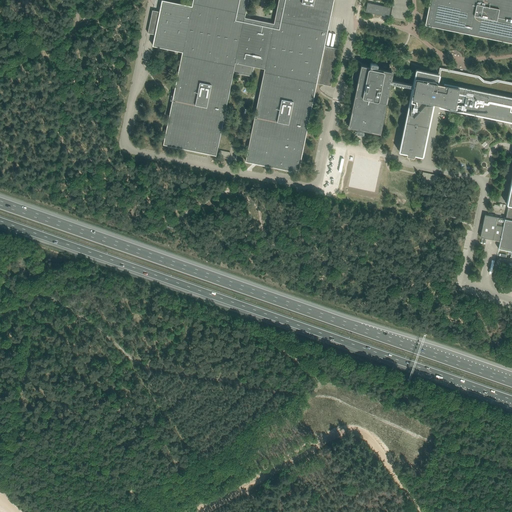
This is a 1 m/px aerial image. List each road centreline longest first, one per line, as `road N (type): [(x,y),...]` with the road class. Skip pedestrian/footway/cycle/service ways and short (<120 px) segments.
road 1 (track): [(511,468),(366,415),(134,363),(87,318),(0,282)]
road 2 (motorway): [(511,381),(0,203)]
road 3 (motorway): [(0,221),(511,399)]
road 4 (track): [(424,511),(364,431),(347,424),(188,511)]
road 5 (track): [(134,363),(223,492)]
